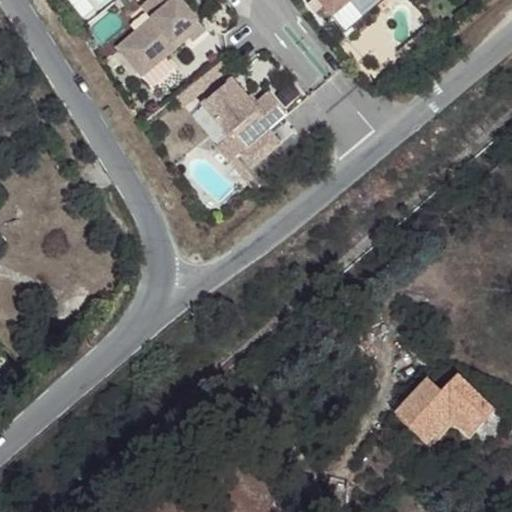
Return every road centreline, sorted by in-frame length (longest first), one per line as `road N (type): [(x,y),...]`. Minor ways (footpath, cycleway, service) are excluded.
road 1 (tertiary): [(11,0),(143,213),(156,257),(151,299)]
road 2 (unclassified): [(151,299),(204,280),(374,142)]
road 3 (tertiary): [(151,299),(125,338),(0,450)]
road 4 (residential): [(257,0),(374,142)]
road 5 (unclassified): [(374,142),(511,30)]
road 6 (unclassified): [(332,511),(258,397)]
